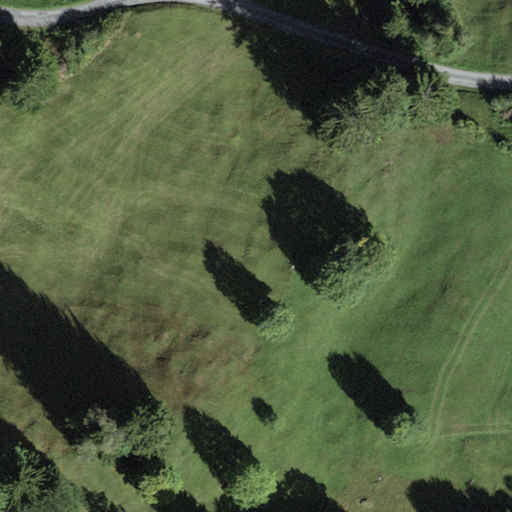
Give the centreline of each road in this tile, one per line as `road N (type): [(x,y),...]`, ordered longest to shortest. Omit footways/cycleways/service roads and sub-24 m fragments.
road 1 (unclassified): [(175,0),(246,11),(431,75),(511,79)]
road 2 (unclassified): [(0,15),(31,26),(131,0)]
